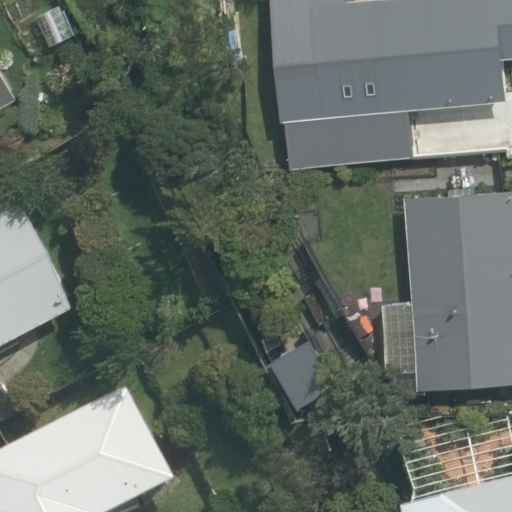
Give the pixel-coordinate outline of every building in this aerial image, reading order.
[(511,0),(345,0),(310,3),(316,62),(287,64),(292,126),(380,118),(384,162),(511,150),(511,0)] [(0,123),(47,97),(0,13),(0,123)] [(511,188),(421,192),(426,306),(385,308),(389,399),(511,394),(511,188)] [(31,195),(0,213),(0,366),(97,312),(31,195)] [(157,394),(0,468),(0,474),(17,511),(152,511),(202,489),(157,394)] [(511,511),(511,477),(419,500),(422,511),(511,511)]
